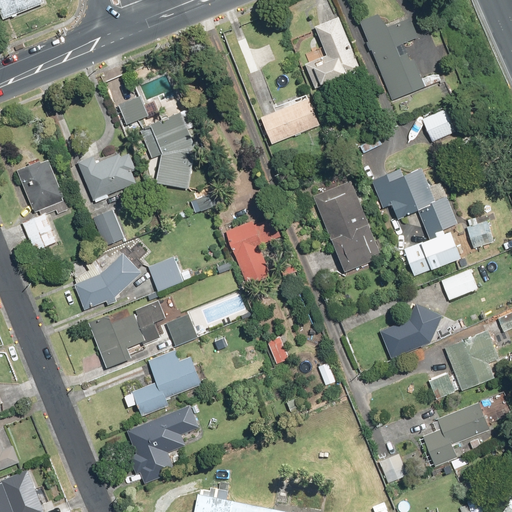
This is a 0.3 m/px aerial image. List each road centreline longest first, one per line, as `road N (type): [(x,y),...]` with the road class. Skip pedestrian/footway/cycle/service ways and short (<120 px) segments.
road 1 (residential): [(0,258),(106,511)]
road 2 (secondary): [(0,84),(124,33)]
